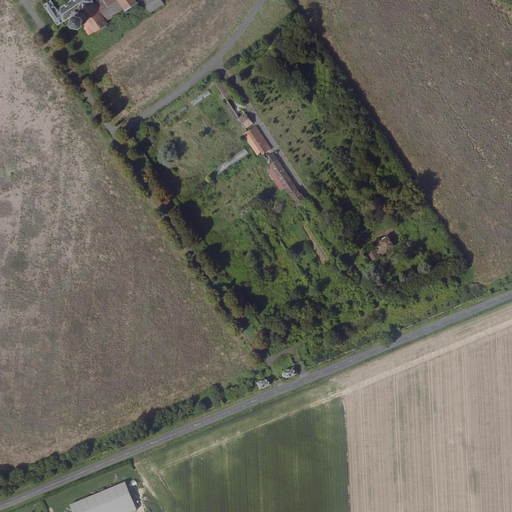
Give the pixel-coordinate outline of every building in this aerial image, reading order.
[(50,1),(45,5),(58,26),(73,15),(75,25),(81,26),(86,16),(97,32),(106,25),(93,5),(89,0),(72,0),(57,10),(50,1)] [(127,11),(120,0),(99,0),(93,5),(106,25),(127,11)] [(120,0),(127,11),(139,3),(137,0),(120,0)] [(144,0),(153,11),(165,2),(163,0),(144,0)] [(81,26),(89,38),(97,32),(86,16),(81,26)] [(230,94),(221,80),(217,84),(225,97),(225,98),(230,94)] [(194,106),(211,94),(208,90),(191,102),(194,106)] [(235,122),(238,120),(229,102),(225,104),(235,122)] [(253,121),(247,111),(239,117),(244,126),(253,121)] [(257,126),(248,132),(268,161),(277,156),(257,126)] [(147,138),(151,143),(155,140),(152,135),(147,138)] [(217,175),(249,155),(245,149),(214,169),(217,175)] [(272,167),(272,168),(296,205),(306,199),(301,192),(298,192),(279,163),(272,167)] [(375,261),(394,249),(388,240),(379,245),(378,250),(370,254),(375,261)] [(349,297),(347,293),(332,302),(335,306),(349,297)] [(340,312),(341,316),(364,307),(360,302),(340,312)] [(289,378),(300,374),(301,370),(297,368),(291,368),(287,371),(286,377),(289,378)] [(259,390),(273,386),(271,383),(265,378),(260,380),(257,382),(259,388),(259,390)] [(127,485),(72,507),(73,511),(137,511),(138,511),(127,485)]
